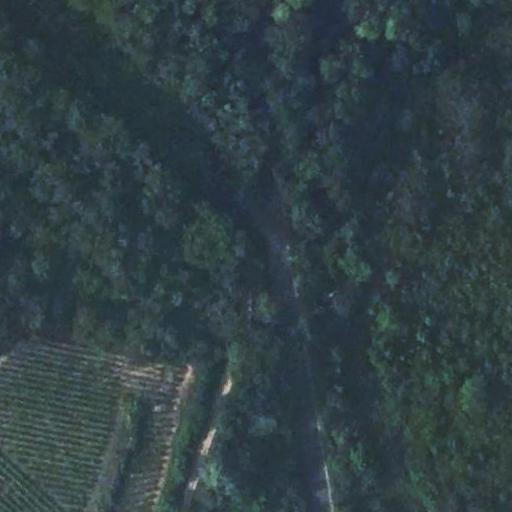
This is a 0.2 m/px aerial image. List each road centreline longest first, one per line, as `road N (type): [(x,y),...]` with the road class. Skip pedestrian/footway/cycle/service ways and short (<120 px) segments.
road 1 (unclassified): [(252,0),(319,511)]
road 2 (track): [(179,511),(239,332),(245,247),(268,167)]
